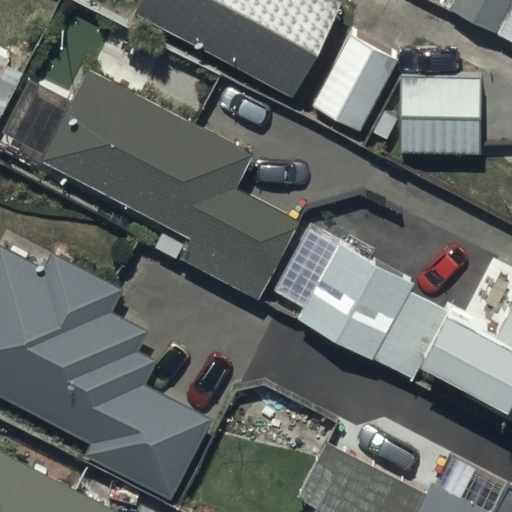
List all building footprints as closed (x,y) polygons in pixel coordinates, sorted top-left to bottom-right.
[(332,0),(141,0),(292,77),(332,0)] [(511,0),(460,0),(511,26),(511,0)] [(396,43),(349,18),(311,90),(358,115),(396,43)] [(12,44),(0,38),(0,96),(21,57),(8,50),(12,44)] [(252,134),(86,51),(39,144),(190,219),(179,241),(256,280),(297,200),(235,169),(252,134)] [(480,63),(399,63),(398,138),(480,139),(480,63)] [(416,263),(338,224),(299,300),(411,357),(419,341),(409,335),(435,285),(411,272),(416,263)] [(0,380),(89,426),(83,438),(170,482),(211,402),(143,368),(156,344),(137,334),(148,314),(111,295),(122,273),(115,269),(52,237),(44,254),(0,231),(0,380)] [(441,278),(413,331),(500,377),(494,389),(511,398),(511,252),(491,241),(469,282),(488,292),(483,301),(441,278)] [(315,489),(302,511),(511,511),(511,504),(430,462),(420,481),(326,432),(300,482),(315,489)] [(0,511),(103,511),(113,494),(0,437),(0,511)]
